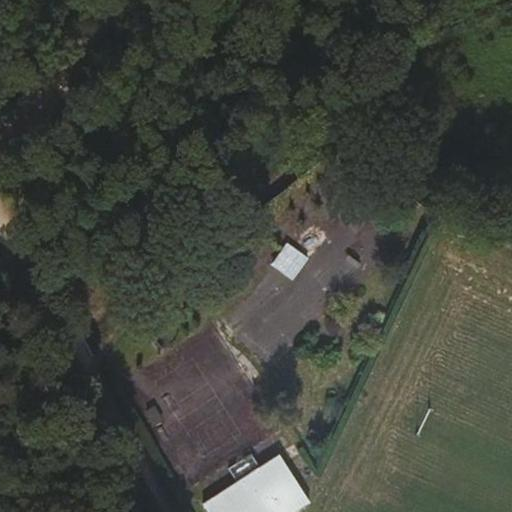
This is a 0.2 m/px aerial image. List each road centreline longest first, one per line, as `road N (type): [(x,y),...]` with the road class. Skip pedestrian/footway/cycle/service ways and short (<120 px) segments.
road 1 (track): [(0,239),(147,511)]
road 2 (track): [(96,0),(0,147)]
